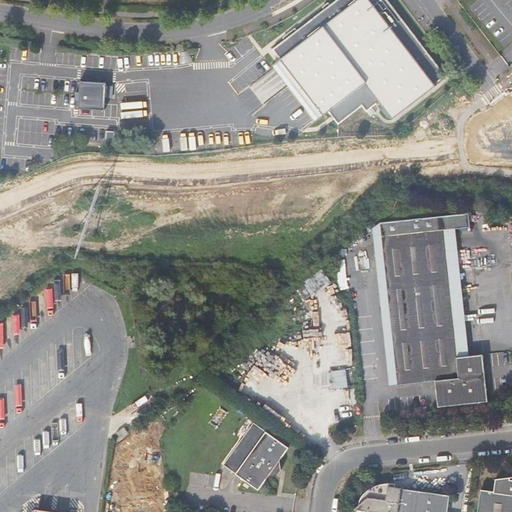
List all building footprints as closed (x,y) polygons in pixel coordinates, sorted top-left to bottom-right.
[(336,0),(290,36),(272,49),(280,59),(323,116),(328,112),(338,125),(362,106),(366,112),(379,102),(392,120),(436,86),(435,84),(446,76),(387,0),(336,0)] [(189,51),(181,53),(180,64),(193,62),(189,51)] [(280,59),(272,65),(315,122),(323,116),(280,59)] [(80,81),(78,108),(104,110),(106,98),(107,85),(106,82),(80,81)] [(106,130),(106,139),(114,140),(115,131),(106,130)] [(468,214),(382,223),(397,386),(435,381),(437,407),(486,402),(482,356),(468,357),(457,359),(443,230),(455,229),(470,227),(468,214)] [(397,386),(382,223),(372,228),(389,386),(397,386)] [(468,357),(455,229),(443,230),(457,359),(468,357)] [(303,283),(310,294),(329,282),(322,271),(303,283)] [(333,387),(346,387),(346,371),(332,371),(333,387)] [(286,447),(250,423),(221,466),(257,490),(264,479),(274,478),(281,469),(279,458),(286,447)] [(494,493),(481,491),(478,511),(511,511),(511,478),(496,480),(494,493)] [(448,511),(451,497),(401,489),(402,484),(394,484),(385,486),(377,492),(373,498),(371,504),(364,509),(381,511),(448,511)]
